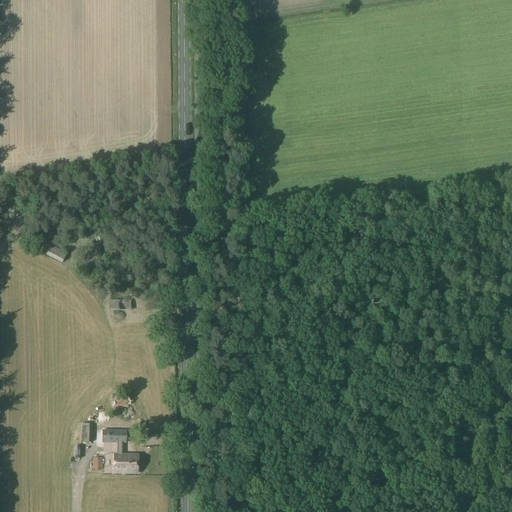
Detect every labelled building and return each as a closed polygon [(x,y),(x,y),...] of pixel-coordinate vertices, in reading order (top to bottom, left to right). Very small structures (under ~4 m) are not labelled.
[(49,244),(44,254),(61,263),(66,253),(49,244)] [(131,300),(113,301),(113,312),(131,311),(131,300)] [(108,392),(107,407),(136,408),(136,393),(108,392)] [(126,442),(126,431),(108,431),(108,442),(118,442),(122,442),(126,442)] [(114,454),(114,473),(137,474),(138,455),(132,455),(132,453),(127,453),(127,455),(122,455),(122,442),(118,442),(117,454),(114,454)]
